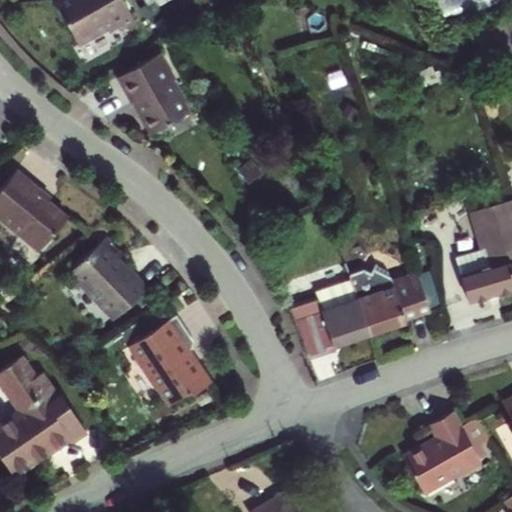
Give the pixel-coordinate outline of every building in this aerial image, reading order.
[(106,30),(119,22),(128,17),(118,0),(50,0),(73,41),(102,24),(106,30)] [(443,0),(448,16),(501,0),(443,0)] [(132,24),(128,17),(119,22),(124,30),(132,24)] [(154,53),(111,78),(125,102),(128,100),(146,132),(148,130),(151,132),(159,129),(161,123),(180,112),(163,81),(168,78),(154,53)] [(10,167),(0,179),(0,219),(34,246),(60,212),(30,187),(32,184),(10,167)] [(511,283),(511,223),(506,206),(465,219),(474,246),(445,255),(458,300),(511,283)] [(100,232),(64,267),(108,313),(141,280),(114,253),(117,250),(100,232)] [(252,238),(243,242),(249,259),(259,255),(252,238)] [(352,270),(340,274),(344,283),(346,291),(361,331),(395,320),(393,314),(403,310),(405,314),(419,309),(406,275),(383,283),(381,278),(379,277),(376,271),(362,266),(359,272),(352,270)] [(420,271),(409,275),(420,308),(431,304),(420,271)] [(309,295),(310,298),(314,310),(343,300),(341,293),(346,291),(344,283),(309,295)] [(318,346),(361,331),(346,291),(341,293),(343,300),(314,310),(310,298),(282,307),(300,354),(319,348),(318,346)] [(170,307),(124,338),(128,344),(125,346),(148,380),(156,385),(164,397),(185,383),(187,386),(205,375),(184,343),(187,342),(188,334),(170,307)] [(0,412),(0,450),(10,465),(64,429),(68,432),(83,422),(57,385),(55,387),(38,363),(31,368),(17,348),(0,359),(0,377),(16,401),(0,412)] [(511,388),(492,400),(505,423),(500,426),(510,444),(511,442),(511,388)] [(482,439),(468,414),(452,423),(443,409),(420,422),(428,435),(395,454),(415,491),(472,459),(465,448),(472,444),(482,439)] [(479,454),(472,444),(465,448),(472,459),(479,454)] [(511,485),(494,497),(504,511),(509,511),(511,510),(511,485)] [(289,511),(274,488),(242,508),(244,511),(289,511)]
